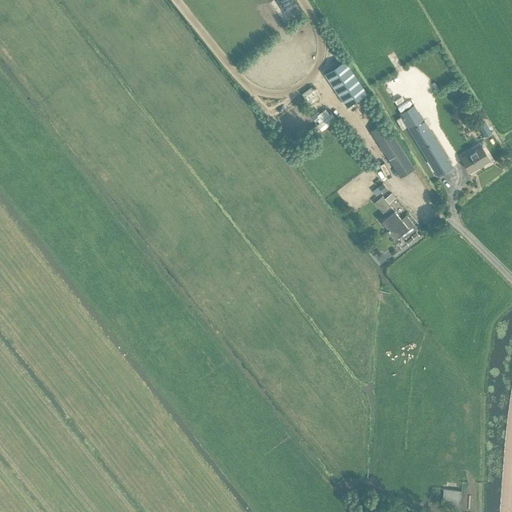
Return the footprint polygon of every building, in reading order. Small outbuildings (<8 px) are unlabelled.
[(344,60),(324,73),(347,106),(367,93),(344,60)] [(458,84),(451,88),(455,95),(462,91),(458,84)] [(438,177),(453,168),(414,105),(399,114),(438,177)] [(372,114),(377,121),(381,118),(372,106),(363,112),(367,118),(372,114)] [(313,128),(318,134),(336,119),(331,114),(313,128)] [(485,122),(478,126),(485,137),(491,133),(485,122)] [(391,134),(388,136),(380,124),(370,131),(400,177),(414,169),(391,134)] [(469,172),(489,160),(481,146),(461,158),(469,172)] [(376,163),(370,167),(374,172),(379,168),(376,163)] [(382,183),(372,192),(376,196),(378,194),(382,192),(383,194),(388,190),(382,183)] [(402,220),(388,204),(395,198),(391,193),(384,199),(382,196),(374,203),(386,217),(381,221),(389,231),(402,220)] [(400,234),(404,238),(416,228),(406,216),(402,220),(389,231),(395,238),(400,234)] [(412,237),(406,242),(409,244),(409,245),(421,236),(420,235),(418,232),(412,236),(412,237)] [(460,511),(461,490),(443,489),(442,510),(460,511)]
